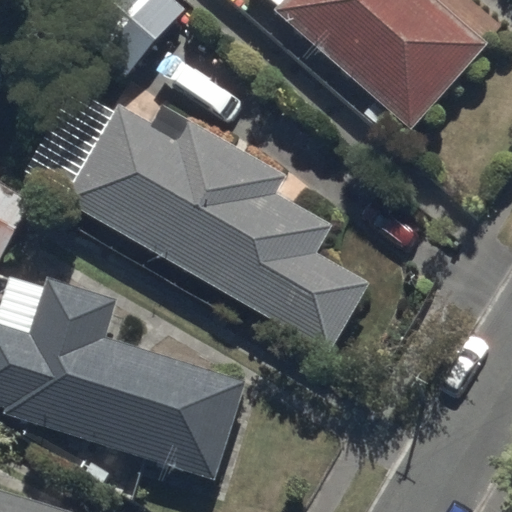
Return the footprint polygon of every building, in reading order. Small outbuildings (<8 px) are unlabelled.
[(187,6),(179,0),(44,0),(130,73),(187,6)] [(274,0),(279,5),(275,9),(379,100),(369,112),(384,125),(396,112),(412,126),(488,40),(442,0),(274,0)] [(185,138),(122,102),(80,77),(24,174),(75,200),(107,219),(333,351),(374,281),(326,252),(343,223),(284,189),(294,172),(198,116),(185,138)] [(0,178),(0,260),(6,264),(41,202),(0,178)] [(0,310),(0,402),(11,406),(9,411),(222,479),(254,378),(112,333),(124,296),(48,272),(32,320),(0,310)] [(74,511),(0,487),(0,511),(74,511)]
